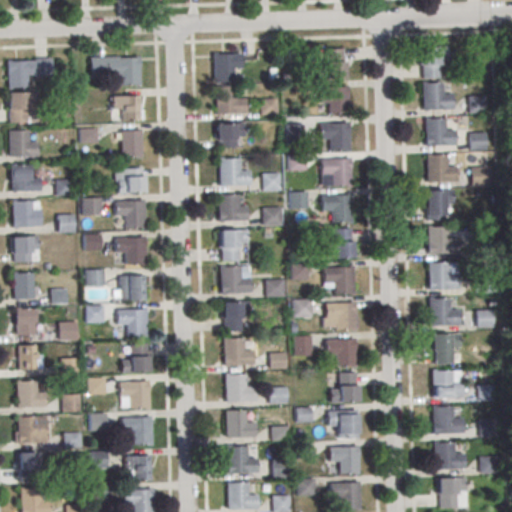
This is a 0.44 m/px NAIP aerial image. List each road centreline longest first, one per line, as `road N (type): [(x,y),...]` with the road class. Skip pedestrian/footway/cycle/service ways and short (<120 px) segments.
road 1 (residential): [(511,14),(0,29)]
road 2 (residential): [(394,511),(379,18)]
road 3 (residential): [(187,511),(172,25)]
